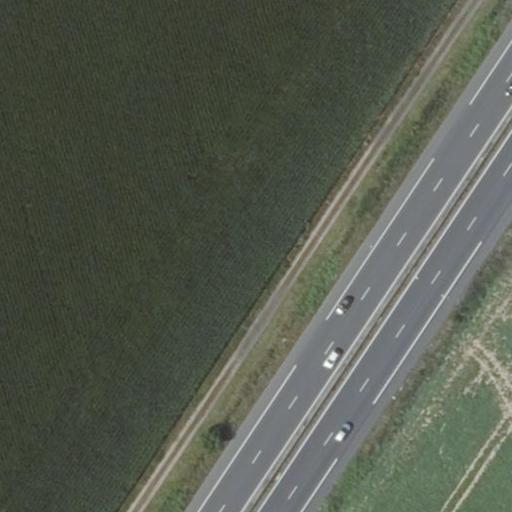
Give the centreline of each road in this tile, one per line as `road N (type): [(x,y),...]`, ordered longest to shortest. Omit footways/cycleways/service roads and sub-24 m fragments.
road 1 (track): [(473,0),(126,511)]
road 2 (trunk): [(511,75),(221,511)]
road 3 (trunk): [(280,511),(511,163)]
